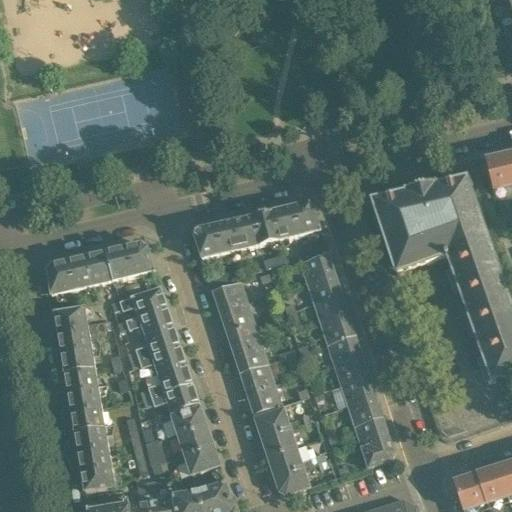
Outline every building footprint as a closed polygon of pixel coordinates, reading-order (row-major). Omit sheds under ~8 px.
[(511,155),(487,162),(495,193),(496,198),(511,193),(511,155)] [(407,196),(373,204),(397,277),(435,263),(442,282),(451,279),(456,294),(447,297),(455,320),(464,317),(472,339),(463,342),(474,373),(483,370),(488,386),(492,384),(492,385),(511,378),(511,307),(467,181),(437,189),(436,187),(407,194),(407,196)] [(300,240),(321,234),(313,210),(307,206),(292,210),(300,240)] [(280,245),(300,240),(292,210),(272,215),(280,245)] [(261,249),(280,245),(272,215),(253,219),(261,249)] [(241,254),(261,249),(253,219),(234,224),(241,254)] [(222,259),(241,254),(234,224),(215,228),(222,259)] [(195,239),(203,263),(222,259),(215,228),(198,232),(195,239)] [(316,246),(319,255),(326,253),(323,244),(316,246)] [(127,250),(135,278),(156,273),(148,250),(142,246),(127,250)] [(309,249),(311,257),(319,255),(316,246),(309,249)] [(302,251),(304,259),(311,257),(309,249),(302,251)] [(106,255),(113,283),(135,278),(127,250),(106,255)] [(87,260),(93,288),(113,283),(106,255),(87,260)] [(300,266),(307,286),(336,277),(329,256),(300,266)] [(279,259),(281,267),(289,265),(286,257),(279,259)] [(271,261),(274,270),(281,267),(279,259),(271,261)] [(67,265),(73,293),(93,288),(87,260),(67,265)] [(271,261),(264,263),(267,272),(274,270),(271,261)] [(48,274),(52,298),(73,293),(67,265),(52,268),(48,274)] [(275,282),(284,279),(282,272),(273,275),(275,282)] [(232,273),(225,276),(228,284),(235,282),(232,273)] [(225,276),(218,278),(221,286),(228,284),(225,276)] [(260,279),(262,286),(271,283),(269,276),(260,279)] [(343,297),(336,277),(307,286),(314,306),(343,297)] [(221,286),(218,278),(212,280),(214,288),(221,286)] [(151,293),(158,291),(155,283),(149,285),(151,293)] [(129,296),(141,293),(139,284),(127,286),(129,296)] [(220,314),(248,305),(241,284),(213,294),(220,314)] [(132,300),(128,302),(112,307),(115,314),(123,311),(124,314),(135,310),(138,318),(168,309),(161,290),(132,300)] [(285,309),(287,315),(296,312),(294,306),(291,297),(282,301),(285,309)] [(314,306),(321,328),(350,318),(343,297),(314,306)] [(254,324),(248,305),(220,314),(226,334),(254,324)] [(174,329),(168,309),(138,318),(138,319),(118,326),(121,334),(128,332),(129,333),(142,329),(145,339),(174,329)] [(86,311),(55,316),(59,336),(63,335),(89,331),(86,311)] [(296,312),(287,315),(289,323),(298,320),(296,312)] [(281,316),(273,318),(276,327),(284,325),(281,316)] [(356,338),(350,318),(321,328),(328,348),(356,338)] [(226,334),(233,355),(261,346),(254,324),(226,334)] [(96,329),(89,331),(91,338),(98,336),(96,329)] [(131,364),(147,359),(181,348),(174,329),(145,339),(148,348),(128,355),(131,364)] [(63,335),(59,336),(62,356),(74,354),(93,351),(91,338),(89,331),(63,335)] [(328,348),(335,370),(363,360),(356,338),(328,348)] [(268,367),(261,346),(233,355),(240,376),(268,367)] [(181,348),(147,359),(131,364),(134,373),(154,367),(158,377),(187,368),(181,348)] [(298,351),(300,356),(309,354),(307,348),(298,351)] [(74,354),(62,356),(66,376),(96,370),(93,351),(74,354)] [(285,355),(287,360),(295,358),(293,352),(285,355)] [(309,354),(300,356),(303,365),(311,362),(309,354)] [(298,366),(295,358),(287,360),(290,368),(298,366)] [(111,361),(115,375),(124,373),(120,359),(111,361)] [(370,380),(363,360),(335,370),(341,389),(370,380)] [(240,376),(248,398),(276,389),(268,367),(240,376)] [(141,394),(144,403),(160,398),(194,388),(187,368),(158,377),(161,386),(149,391),(141,394)] [(96,370),(66,376),(69,397),(71,396),(100,392),(96,370)] [(347,408),(376,399),(370,380),(341,389),(347,408)] [(126,381),(117,384),(120,395),(129,393),(126,381)] [(311,390),(314,399),(324,395),(320,387),(311,390)] [(194,388),(160,398),(144,403),(146,411),(155,408),(155,409),(163,406),(168,404),(171,414),(199,404),(194,388)] [(282,408),(276,389),(248,398),(254,417),(282,408)] [(71,396),(69,397),(72,416),(103,411),(100,392),(71,396)] [(306,392),(299,395),(301,402),(309,399),(306,392)] [(324,395),(314,399),(316,404),(325,401),(324,395)] [(376,399),(347,408),(354,429),(354,430),(383,419),(376,399)] [(207,429),(201,409),(172,419),(173,421),(179,438),(207,429)] [(103,411),(72,416),(76,436),(106,431),(103,411)] [(262,440),(299,428),(297,423),(288,426),(283,412),(255,421),(262,440)] [(163,424),(173,421),(172,419),(171,415),(161,418),(163,424)] [(303,419),(305,426),(314,423),(311,417),(303,419)] [(323,421),(329,440),(337,437),(331,419),(323,421)] [(354,430),(360,449),(390,439),(383,419),(354,430)] [(127,423),(141,477),(148,476),(134,421),(127,423)] [(316,430),(314,423),(305,426),(307,433),(316,430)] [(262,440),(268,460),(297,451),(292,437),(301,434),(299,428),(262,440)] [(176,461),(185,458),(214,448),(207,429),(179,438),(179,440),(173,442),(177,455),(175,456),(176,461)] [(155,445),(152,430),(142,432),(146,447),(155,445)] [(106,431),(76,436),(79,456),(110,451),(106,431)] [(338,437),(337,437),(329,440),(332,451),(341,448),(338,437)] [(395,456),(390,439),(360,449),(364,462),(360,463),(364,472),(392,463),(395,456)] [(161,445),(147,449),(151,468),(152,468),(162,466),(163,465),(166,465),(161,445)] [(178,466),(187,463),(192,478),(221,468),(214,448),(185,458),(176,461),(178,466)] [(110,451),(79,456),(82,475),(113,471),(110,451)] [(301,465),(297,451),(268,460),(275,480),(312,467),(310,462),(301,465)] [(318,465),(327,462),(324,455),(316,458),(318,465)] [(329,469),(327,462),(318,465),(321,472),(329,469)] [(511,503),(511,464),(478,476),(490,511),(511,503)] [(162,466),(152,468),(154,477),(164,474),(162,466)] [(310,490),(307,480),(315,478),(312,467),(275,480),(280,495),(286,498),(310,490)] [(339,471),(341,480),(350,477),(348,469),(339,471)] [(113,471),(82,475),(86,495),(116,490),(113,471)] [(215,488),(200,493),(199,493),(202,511),(231,511),(234,508),(222,473),(211,476),(215,488)] [(455,484),(463,511),(487,511),(490,511),(478,476),(455,484)] [(176,485),(167,487),(169,498),(171,511),(202,511),(199,493),(200,493),(198,481),(188,483),(190,494),(178,496),(176,485)] [(171,511),(169,498),(158,500),(158,496),(156,496),(154,484),(146,485),(145,485),(149,511),(171,511)] [(129,505),(130,511),(149,511),(145,485),(137,486),(139,503),(129,505)] [(119,506),(108,508),(108,511),(130,511),(129,505),(129,501),(118,502),(119,506)] [(405,503),(379,511),(417,511),(417,509),(405,503)]
